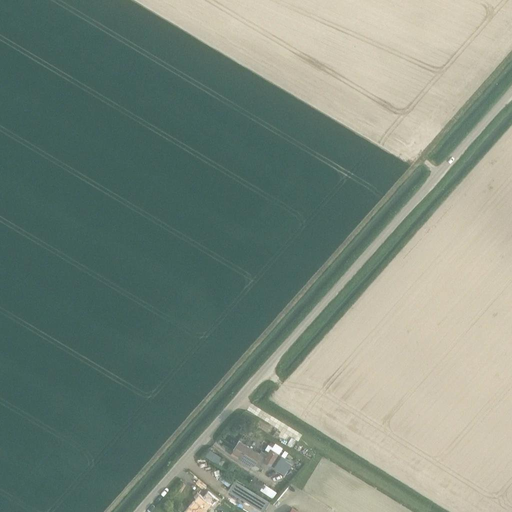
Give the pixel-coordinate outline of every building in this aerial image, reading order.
[(238,441),(232,451),(259,467),(263,461),(270,466),(283,474),(291,462),(277,454),(281,447),(275,443),(271,450),(270,449),(267,454),(261,451),(259,454),(238,441)] [(204,457),(210,461),(216,454),(209,449),(204,457)] [(253,477),(249,483),(255,487),(259,481),(253,477)] [(235,481),(229,490),(236,495),(242,485),(235,481)] [(213,506),(218,500),(208,491),(203,497),(199,494),(183,511),(204,511),(211,504),(213,506)] [(256,494),(250,503),(262,511),(268,501),(256,494)]
